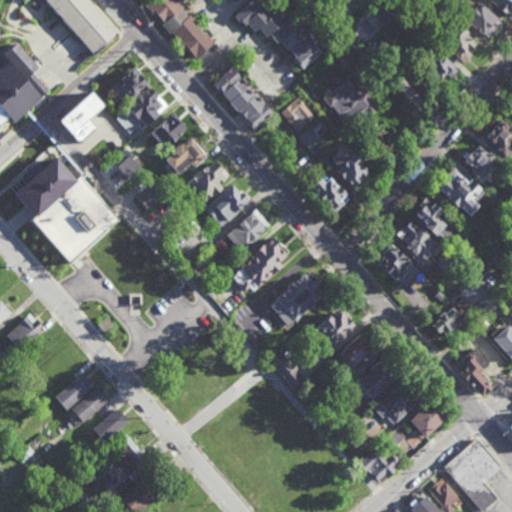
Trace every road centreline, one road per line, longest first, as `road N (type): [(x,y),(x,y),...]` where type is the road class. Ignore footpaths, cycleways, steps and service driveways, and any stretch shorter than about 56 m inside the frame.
road 1 (primary): [(115,0),(480,416)]
road 2 (residential): [(386,499),(48,111)]
road 3 (residential): [(233,511),(0,235)]
road 4 (residential): [(511,55),(337,253)]
road 5 (residential): [(140,29),(0,153)]
road 6 (residential): [(480,416),(371,511)]
